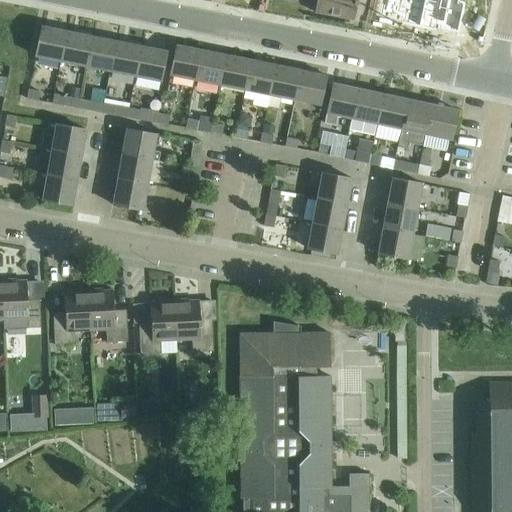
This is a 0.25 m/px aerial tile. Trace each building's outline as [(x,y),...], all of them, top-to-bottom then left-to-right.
[(316,0),(315,11),(353,19),(356,0),(316,0)] [(383,0),(380,16),(403,21),(402,24),(418,28),(424,0),(383,0)] [(424,0),(418,28),(435,32),(436,29),(458,34),(465,5),(459,3),(459,0),(424,0)] [(35,56),(61,61),(67,32),(41,27),(35,56)] [(61,61),(86,66),(92,36),(67,32),(61,61)] [(86,66),(110,71),(116,41),(92,36),(86,66)] [(110,71),(134,76),(140,46),(116,41),(110,71)] [(140,46),(134,76),(161,81),(167,51),(140,46)] [(170,75),(196,80),(202,51),(176,46),(170,75)] [(196,80),(221,85),(227,56),(202,51),(196,80)] [(221,85),(245,90),(251,61),(227,56),(221,85)] [(245,90),(270,95),(276,66),(251,61),(245,90)] [(270,95),(294,100),(301,71),(276,66),(270,95)] [(301,71),(294,100),(320,105),(326,76),(301,71)] [(338,116),(352,119),(358,90),(333,84),(324,123),(336,126),(338,116)] [(27,99),(39,101),(40,92),(29,90),(27,99)] [(352,119),(376,124),(383,95),(358,90),(352,119)] [(134,92),(131,105),(141,107),(143,93),(134,92)] [(53,95),(52,103),(63,106),(65,97),(53,95)] [(376,124),(401,129),(407,100),(383,95),(376,124)] [(80,100),(79,108),(90,111),(92,102),(80,100)] [(407,100),(401,129),(397,147),(407,149),(408,142),(424,146),(426,135),(432,105),(407,100)] [(116,106),(105,104),(103,113),(114,115),(116,106)] [(458,111),(432,105),(426,135),(451,140),(458,111)] [(125,117),(127,117),(139,120),(140,111),(127,108),(125,117)] [(158,114),(156,123),(168,125),(170,116),(158,114)] [(8,115),(5,126),(14,128),(16,117),(8,115)] [(240,116),(238,127),(249,129),(251,118),(240,116)] [(186,128),(197,130),(199,121),(187,119),(186,128)] [(265,123),(263,131),(274,134),(275,125),(265,123)] [(55,124),(50,150),(80,155),(85,129),(55,124)] [(211,133),(222,135),(224,126),(213,124),(211,133)] [(126,128),(122,154),(151,159),(158,160),(159,151),(153,150),(156,133),(126,128)] [(249,131),(237,129),(236,137),(247,140),(249,131)] [(260,142),(272,144),(274,135),(262,133),(260,142)] [(287,138),(286,147),(297,149),(299,140),(287,138)] [(1,152),(10,153),(12,142),(3,140),(1,152)] [(317,153),(330,156),(332,146),(319,143),(317,153)] [(343,158),(354,161),(356,152),(345,149),(343,158)] [(50,150),(46,175),(76,180),(80,155),(50,150)] [(122,154),(117,178),(146,184),(151,159),(122,154)] [(382,157),(371,154),(369,164),(379,166),(382,157)] [(189,167),(198,168),(200,158),(191,156),(189,167)] [(395,160),(393,169),(405,172),(407,162),(395,160)] [(277,165),(271,191),(280,192),(285,167),(277,165)] [(419,165),(418,174),(429,177),(431,167),(419,165)] [(321,173),(316,199),(346,205),(351,179),(321,173)] [(76,180),(46,175),(42,199),(71,205),(76,180)] [(146,184),(117,178),(112,204),(142,209),(146,184)] [(391,178),(387,204),(417,210),(422,184),(391,178)] [(185,192),(193,193),(195,182),(187,181),(185,192)] [(280,192),(271,191),(269,201),(278,203),(280,192)] [(511,198),(503,196),(498,222),(511,224),(511,198)] [(316,199),(311,224),(341,229),(346,205),(316,199)] [(387,204),(382,229),(413,234),(417,210),(387,204)] [(459,205),(456,217),(465,219),(468,206),(459,205)] [(180,217),(189,218),(191,207),(182,206),(180,217)] [(265,226),(274,228),(276,216),(267,214),(265,226)] [(341,229),(311,224),(307,248),(336,254),(341,229)] [(413,234),(382,229),(377,254),(408,260),(413,234)] [(451,241),(460,243),(463,232),(454,230),(451,241)] [(493,246),(502,248),(505,237),(495,235),(493,246)] [(447,266),(456,268),(458,257),(449,255),(447,266)] [(488,272),(498,274),(500,262),(490,260),(488,272)] [(16,280),(2,280),(4,320),(19,319),(20,329),(41,328),(40,300),(27,301),(27,281),(16,282),(16,280)] [(91,330),(88,290),(75,291),(75,293),(64,293),(65,313),(53,314),(55,345),(76,344),(75,331),(91,330)] [(102,290),(88,290),(91,330),(106,329),(107,343),(128,342),(126,310),(114,311),(113,291),(102,292),(102,290)] [(176,340),(174,300),(161,301),(161,303),(150,303),(151,323),(139,323),(140,355),(161,354),(161,341),(176,340)] [(188,300),(174,300),(176,340),(192,339),(192,353),(213,352),(212,320),(200,321),(199,301),(188,301),(188,300)] [(300,333),(300,326),(273,322),(273,333),(239,333),(241,498),(243,498),(243,511),(369,511),(369,473),(349,473),(349,486),(331,486),(330,375),(316,376),(315,367),(330,367),(330,333),(300,333)] [(511,511),(511,382),(488,383),(488,398),(475,398),(476,432),(470,432),(470,511),(511,511)] [(32,396),(33,418),(47,417),(46,395),(32,396)] [(120,404),(97,404),(97,422),(121,421),(121,418),(135,418),(135,402),(120,402),(120,404)] [(93,424),(92,408),(54,410),(55,426),(93,424)]
